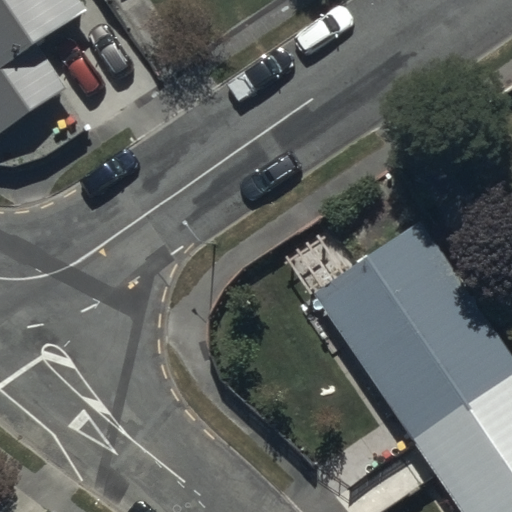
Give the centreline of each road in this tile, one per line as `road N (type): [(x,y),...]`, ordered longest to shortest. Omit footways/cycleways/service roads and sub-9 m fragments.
road 1 (residential): [(0,320),(465,0)]
road 2 (residential): [(0,345),(167,511)]
